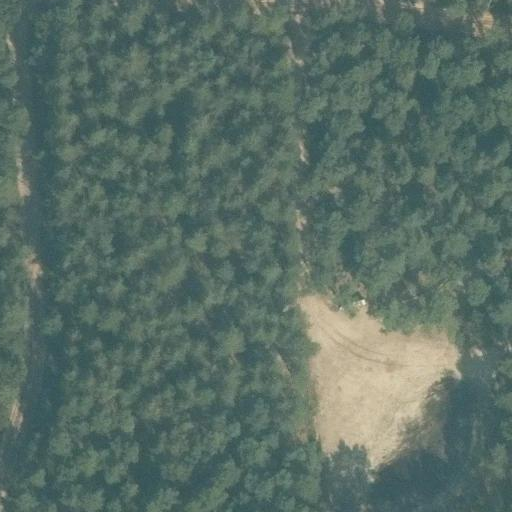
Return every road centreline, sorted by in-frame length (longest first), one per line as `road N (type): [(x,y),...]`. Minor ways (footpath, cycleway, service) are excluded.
road 1 (track): [(511,340),(368,329),(299,297),(273,0)]
road 2 (track): [(0,480),(27,330),(0,13)]
road 3 (track): [(319,0),(511,20)]
